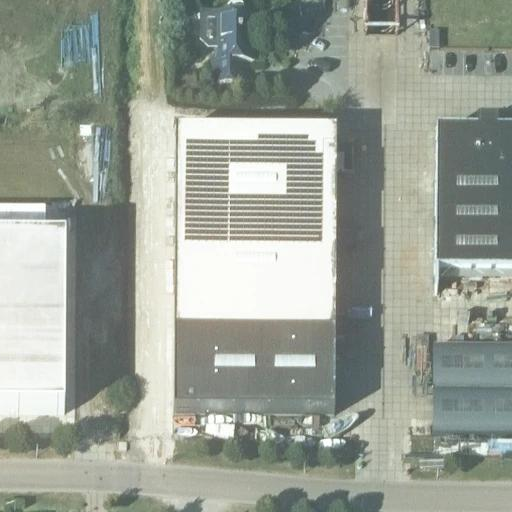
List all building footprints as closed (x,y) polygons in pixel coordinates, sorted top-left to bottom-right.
[(227,11),(227,15),(201,15),(201,42),(208,49),(217,49),(217,62),(208,62),(208,86),(239,87),(239,64),(251,64),(251,35),(255,36),(255,16),(243,15),(243,11),(240,8),(229,8),(227,11)] [(195,101),(195,89),(171,88),(171,101),(195,101)] [(475,136),(435,136),(433,297),(435,297),(435,277),(511,277),(511,136),(495,136),(495,126),(475,126),(475,136)] [(333,417),(335,136),(173,135),(172,416),(333,417)] [(0,416),(63,417),(64,245),(44,245),(44,215),(0,214),(0,416)] [(511,348),(432,348),(432,392),(431,436),(511,437),(511,348)]
